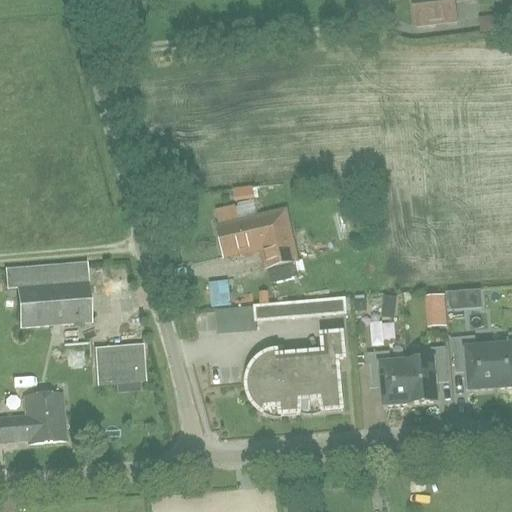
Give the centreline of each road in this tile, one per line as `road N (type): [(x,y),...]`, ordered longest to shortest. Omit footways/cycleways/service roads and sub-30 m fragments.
road 1 (unclassified): [(204,464),(76,0)]
road 2 (residential): [(204,464),(511,435)]
road 3 (residential): [(0,482),(204,464)]
